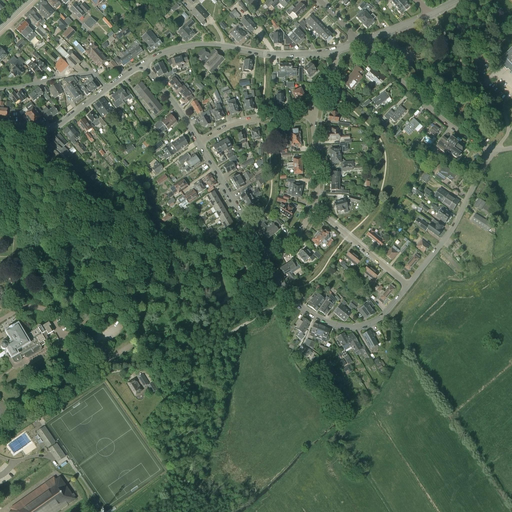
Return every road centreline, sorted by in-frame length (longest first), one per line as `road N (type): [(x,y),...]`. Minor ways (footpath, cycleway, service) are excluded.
road 1 (residential): [(141,64),(201,45),(263,55),(330,52)]
road 2 (residential): [(406,287),(382,316),(350,327),(302,308),(264,259)]
road 3 (residential): [(492,150),(437,117),(358,43)]
road 4 (residential): [(492,150),(444,240),(406,287)]
road 5 (residential): [(264,259),(198,142)]
road 6 (residential): [(406,287),(314,205)]
